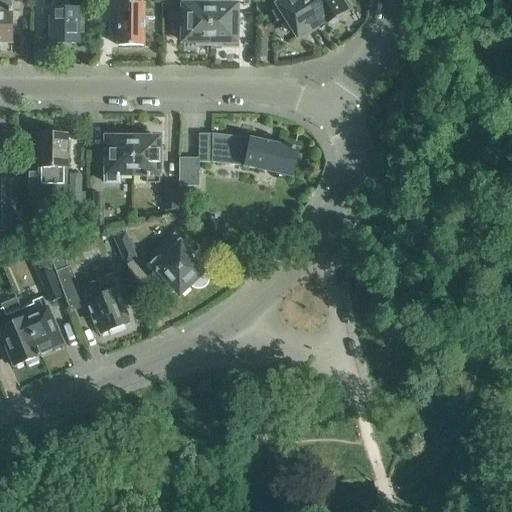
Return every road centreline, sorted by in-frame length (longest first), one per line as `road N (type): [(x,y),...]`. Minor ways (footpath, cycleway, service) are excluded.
road 1 (residential): [(0,89),(266,90),(328,108)]
road 2 (residential): [(0,442),(230,328)]
road 3 (residential): [(326,242),(351,159),(348,135),(328,108)]
road 4 (residential): [(326,242),(230,328)]
road 5 (residential): [(328,108),(391,17),(392,0)]
road 6 (residential): [(342,363),(326,242)]
